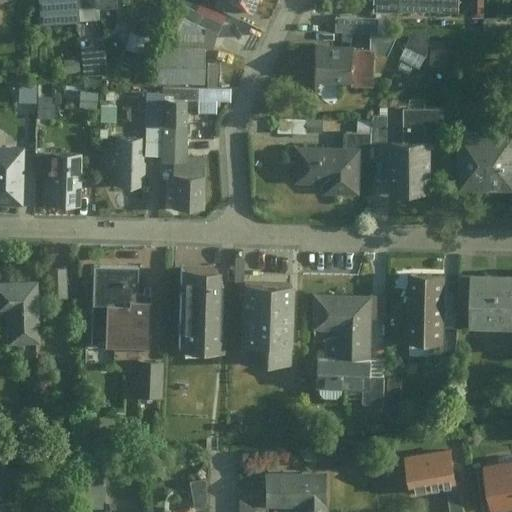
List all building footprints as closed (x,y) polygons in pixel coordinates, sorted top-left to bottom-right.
[(75,0),(36,0),(38,21),(77,18),(75,0)] [(75,0),(77,18),(78,22),(97,20),(96,10),(118,8),(117,0),(75,0)] [(219,31),(228,12),(210,3),(203,0),(176,0),(172,9),(219,31)] [(210,0),(210,3),(228,12),(234,14),(239,4),(229,0),(210,0)] [(229,0),(239,4),(252,11),(257,0),(229,0)] [(461,10),(461,0),(376,0),(377,9),(461,10)] [(148,44),(155,20),(135,14),(128,38),(148,44)] [(376,32),(376,16),(336,17),(336,32),(369,32),(376,32)] [(97,20),(78,22),(80,47),(99,46),(97,20)] [(389,53),(400,32),(376,32),(369,32),(369,48),(375,48),(375,54),(389,53)] [(354,47),(354,44),(315,43),(314,80),(353,81),(354,47)] [(157,80),(203,81),(203,45),(157,44),(157,80)] [(99,46),(80,47),(81,67),(98,66),(102,66),(100,46),(99,46)] [(369,48),(354,47),(353,81),(353,84),(374,85),(375,54),(375,48),(369,48)] [(431,47),(430,69),(442,69),(443,47),(431,47)] [(401,59),(421,68),(426,56),(406,48),(401,59)] [(98,66),(81,67),(83,81),(99,80),(98,66)] [(159,94),(183,95),(195,95),(196,84),(160,83),(160,89),(159,94)] [(196,84),(195,95),(195,106),(214,106),(215,95),(219,95),(219,84),(196,84)] [(143,121),(159,122),(159,94),(160,89),(142,88),(141,121),(143,121)] [(43,92),(43,109),(60,109),(60,92),(43,92)] [(159,94),(159,122),(182,122),(183,95),(159,94)] [(95,99),(95,108),(111,108),(111,99),(95,99)] [(428,142),(444,142),(443,108),(403,108),(404,142),(428,142)] [(94,113),(94,128),(110,129),(110,114),(94,113)] [(322,119),(310,119),(310,130),(322,130),(322,119)] [(322,119),(322,130),(330,130),(330,119),(322,119)] [(358,120),(357,131),(372,131),(372,120),(358,120)] [(372,131),(372,142),(387,142),(388,121),(372,120),(372,131)] [(159,122),(143,121),(143,137),(158,137),(159,122)] [(184,155),(185,122),(182,122),(159,122),(158,137),(158,151),(158,154),(172,155),(184,155)] [(343,147),(356,147),(356,160),(372,160),(372,142),(372,131),(357,131),(343,131),(343,147)] [(511,186),(510,133),(460,133),(460,186),(511,186)] [(142,151),(143,137),(116,136),(115,181),(141,182),(142,151)] [(158,151),(158,137),(143,137),(142,151),(158,151)] [(391,143),(391,194),(429,194),(428,142),(404,142),(391,143)] [(23,145),(0,144),(0,203),(23,204),(23,145)] [(292,146),(292,177),(320,177),(320,188),(356,188),(356,160),(356,147),(343,147),(292,146)] [(81,151),(36,150),(35,172),(42,172),(42,196),(48,196),(48,203),(80,204),(81,179),(87,179),(87,166),(81,166),(81,151)] [(172,175),(203,175),(203,155),(184,155),(172,155),(172,175)] [(172,206),(203,205),(203,175),(172,175),(172,206)] [(149,344),(150,291),(137,291),(137,266),(94,265),(92,343),(149,344)] [(214,268),(183,268),(182,347),(219,348),(221,268),(214,268)] [(47,269),(48,296),(66,295),(65,269),(47,269)] [(511,325),(511,272),(472,271),(470,325),(511,325)] [(438,325),(439,273),(408,272),(406,335),(437,336),(438,325)] [(38,340),(36,278),(0,279),(0,311),(7,311),(8,341),(38,340)] [(290,358),(292,281),(246,280),(244,356),(290,358)] [(333,357),(366,359),(368,316),(369,296),(314,294),(313,324),(334,325),(333,357)] [(369,296),(368,316),(383,316),(384,297),(369,296)] [(456,353),(457,325),(438,325),(437,336),(437,352),(456,353)] [(333,357),(318,357),(317,383),(361,385),(368,385),(369,376),(369,370),(369,359),(366,359),(333,357)] [(369,359),(369,370),(382,371),(384,357),(369,359)] [(134,372),(134,405),(157,405),(158,372),(134,372)] [(502,378),(508,386),(511,383),(511,374),(510,372),(502,378)] [(369,376),(368,385),(361,385),(360,401),(379,402),(380,377),(369,376)] [(388,409),(388,419),(399,418),(399,410),(388,409)] [(284,425),(284,411),(272,411),(272,425),(284,425)] [(390,430),(417,426),(415,418),(399,418),(388,419),(390,430)] [(347,448),(347,468),(371,469),(372,448),(347,448)] [(0,471),(18,470),(17,454),(0,454),(0,471)] [(449,490),(444,460),(399,467),(404,497),(449,490)] [(167,478),(175,473),(170,464),(162,468),(167,478)] [(87,508),(104,508),(104,468),(87,468),(87,508)] [(511,507),(511,473),(482,479),(488,511),(511,507)] [(216,504),(216,478),(199,482),(205,507),(216,504)] [(317,511),(317,485),(258,484),(258,503),(258,511),(317,511)] [(258,511),(258,503),(233,503),(233,511),(258,511)]
